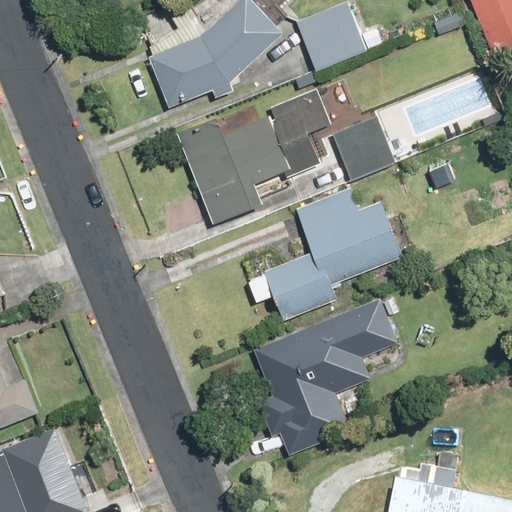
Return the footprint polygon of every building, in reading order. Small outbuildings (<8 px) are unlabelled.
[(175,101),(238,75),(288,27),(261,0),(238,0),(211,27),(154,50),(175,101)] [(348,0),(345,0),(303,18),(321,63),(366,44),(348,0)] [(511,47),(511,0),(472,0),(493,55),(511,47)] [(224,112),(184,127),(219,217),(274,196),(266,176),(322,154),(312,130),(336,120),(320,78),(272,97),(277,109),(230,128),(224,112)] [(380,109),(335,128),(353,173),(399,155),(380,109)] [(338,276),(409,249),(388,195),(362,204),(354,184),(300,205),(316,247),(272,263),(290,312),(344,292),(338,276)] [(0,296),(12,292),(0,261),(0,296)] [(385,294),(259,345),(277,389),(263,394),(278,430),(286,427),(293,444),(354,420),(340,387),(376,372),(368,352),(403,338),(385,294)] [(0,350),(0,424),(45,407),(31,372),(12,380),(0,350)] [(78,385),(48,398),(56,416),(86,403),(78,385)] [(79,511),(95,506),(59,419),(0,443),(0,500),(2,499),(7,511),(79,511)] [(511,511),(511,497),(401,475),(393,511),(511,511)]
